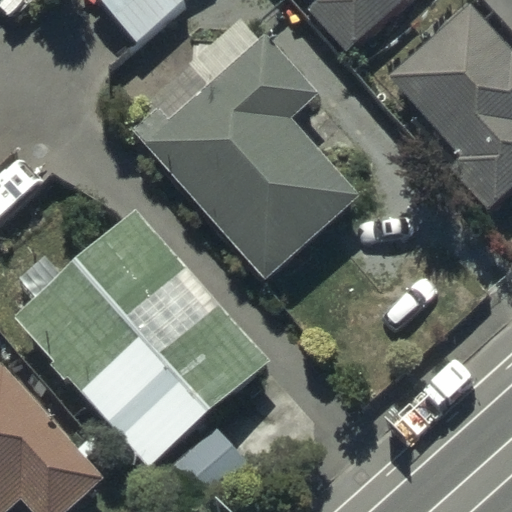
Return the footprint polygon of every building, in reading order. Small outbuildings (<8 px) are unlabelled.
[(188,19),(171,0),(96,0),(91,5),(142,61),(188,19)] [(301,0),(320,22),(312,28),(349,72),(417,15),(404,0),(301,0)] [(511,66),(473,23),(392,96),(463,175),(452,186),(492,230),(511,212),(511,66)] [(149,61),(122,86),(153,122),(174,145),(150,167),(270,301),(360,220),(292,144),(321,118),(268,59),(212,110),(192,88),(174,104),(159,87),(166,81),(149,61)] [(69,296),(46,271),(21,294),(41,317),(17,339),(156,489),(271,383),(135,235),(69,296)] [(1,389),(0,387),(0,511),(93,511),(109,498),(8,383),(1,389)] [(222,511),(252,486),(219,448),(159,501),(168,511),(222,511)]
